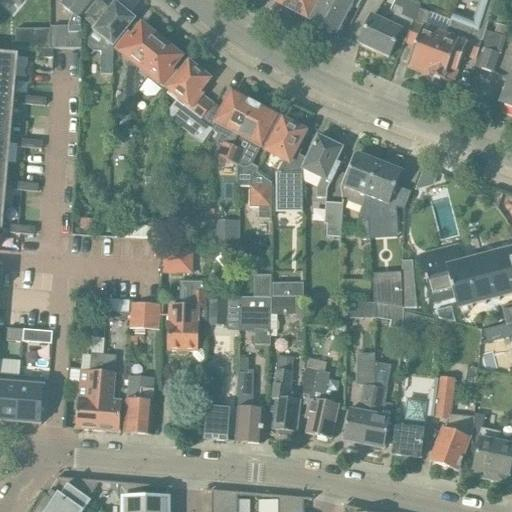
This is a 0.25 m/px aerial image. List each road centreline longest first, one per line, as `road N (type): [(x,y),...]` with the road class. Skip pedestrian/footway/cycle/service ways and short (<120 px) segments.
road 1 (residential): [(61,75),(47,292),(60,346),(49,454)]
road 2 (residential): [(511,157),(331,87),(197,0)]
road 3 (residential): [(49,454),(189,467)]
road 4 (residential): [(323,484),(460,511)]
road 5 (residential): [(189,467),(323,484)]
